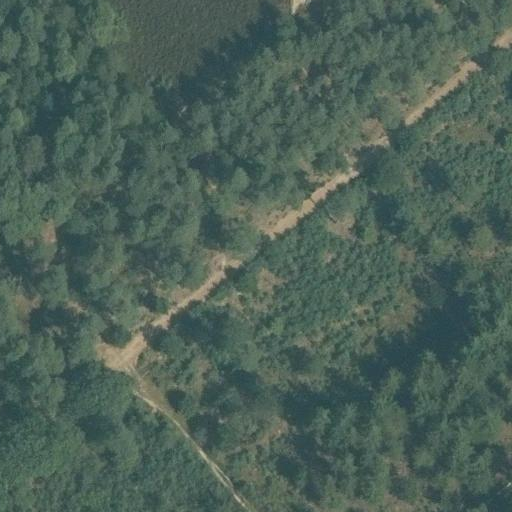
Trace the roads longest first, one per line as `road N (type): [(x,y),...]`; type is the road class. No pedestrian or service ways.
road 1 (track): [(511,35),(119,369)]
road 2 (track): [(119,369),(0,468)]
